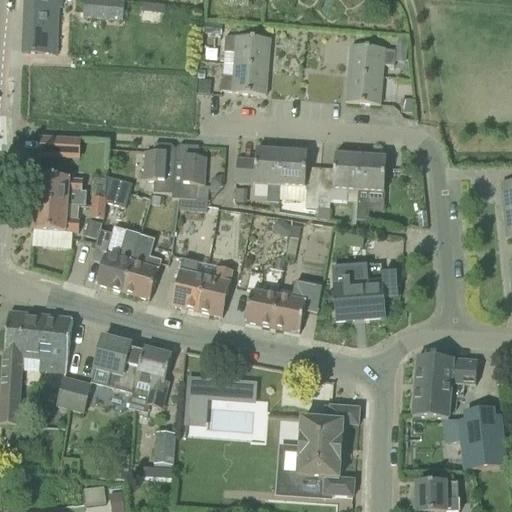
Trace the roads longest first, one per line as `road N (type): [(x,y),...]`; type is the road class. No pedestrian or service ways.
road 1 (tertiary): [(388,364),(352,369),(0,290)]
road 2 (residential): [(448,343),(436,181),(422,155),(389,142),(244,139)]
road 3 (residential): [(392,511),(388,364)]
